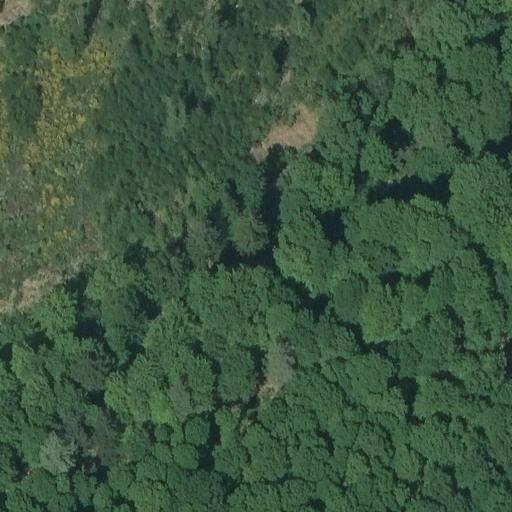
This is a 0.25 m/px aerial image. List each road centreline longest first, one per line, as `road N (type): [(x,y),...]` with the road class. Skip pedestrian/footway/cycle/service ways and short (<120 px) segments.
road 1 (unknown): [(0,356),(120,304),(210,245),(419,52),(510,0)]
road 2 (tertiary): [(0,384),(511,166)]
